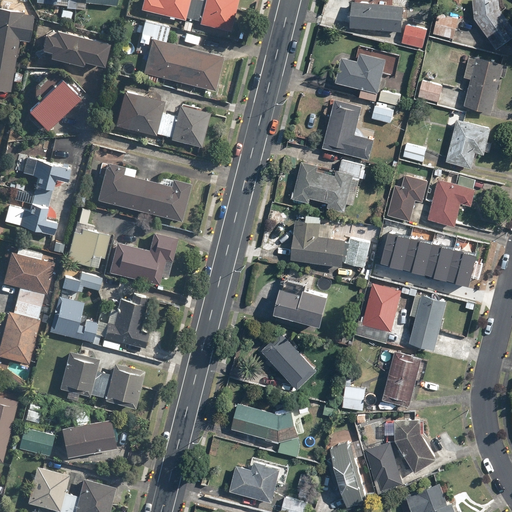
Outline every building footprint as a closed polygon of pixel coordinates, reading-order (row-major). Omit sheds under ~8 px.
[(76,19),(77,9),(84,9),(85,3),(117,5),(117,0),(34,0),(34,1),(62,3),(60,18),(76,19)] [(141,0),(139,8),(230,30),(236,0),(141,0)] [(361,0),(362,1),(352,1),(351,29),(396,31),(394,42),(423,49),(428,28),(403,22),(404,4),(379,2),(379,0),(361,0)] [(499,0),(474,0),(475,19),(496,49),(511,37),(511,23),(500,6),(499,0)] [(0,88),(9,90),(18,40),(28,42),(33,13),(0,7),(0,88)] [(439,11),(433,34),(455,39),(460,17),(439,11)] [(223,55),(165,41),(169,24),(142,18),(138,35),(149,38),(141,73),(215,90),(223,55)] [(40,49),(49,51),(48,57),(80,64),(81,60),(102,65),(107,41),(54,29),(53,34),(43,32),(40,49)] [(335,81),(360,87),(358,96),(400,105),(403,93),(379,88),(386,57),(359,52),(358,59),(341,55),(335,81)] [(502,64),(476,58),(465,107),(492,112),(502,64)] [(39,86),(44,92),(26,109),(44,129),(78,98),(54,72),(39,86)] [(423,79),(419,96),(439,101),(444,85),(423,79)] [(123,83),(122,90),(113,125),(200,146),(209,111),(178,104),(175,116),(160,113),(163,100),(148,96),(149,89),(123,83)] [(374,138),(356,134),(362,104),(335,98),(324,148),(370,158),(374,138)] [(374,104),(371,118),(391,122),(394,109),(374,104)] [(491,126),(456,118),(446,162),(472,168),(476,151),(485,153),(491,126)] [(406,143),(403,156),(424,160),(426,147),(406,143)] [(18,198),(30,200),(29,208),(7,203),(3,221),(52,232),(54,220),(44,218),(53,179),(65,181),(69,165),(25,155),(21,173),(36,176),(32,192),(20,189),(18,198)] [(341,157),(337,174),(318,170),(319,165),(301,161),(293,198),(310,202),(311,198),(328,201),(327,207),(345,211),(347,202),(354,204),(364,162),(341,157)] [(132,175),(134,168),(105,161),(95,200),(181,221),(190,182),(168,176),(166,183),(132,175)] [(411,220),(416,200),(423,201),(428,179),(404,174),(402,184),(394,182),(387,215),(411,220)] [(461,182),(438,176),(427,219),(455,225),(461,202),(473,205),(480,180),(463,176),(461,182)] [(345,223),(343,238),(332,237),(333,222),(294,218),(290,260),(367,267),(369,242),(377,243),(378,226),(345,223)] [(109,236),(97,233),(99,226),(75,219),(65,258),(97,267),(99,256),(103,257),(109,236)] [(467,274),(476,242),(388,219),(379,252),(467,274)] [(152,231),(148,248),(113,240),(106,272),(159,284),(161,275),(168,276),(177,237),(152,231)] [(18,247),(16,253),(9,252),(2,282),(19,286),(13,311),(7,310),(0,338),(0,355),(26,362),(42,292),(46,293),(53,262),(38,259),(40,252),(18,247)] [(79,292),(81,286),(98,291),(102,276),(66,266),(60,287),(79,292)] [(402,289),(372,281),(361,323),(392,330),(402,289)] [(329,293),(304,287),(303,292),(280,286),(274,313),(321,324),(329,293)] [(104,322),(97,321),(92,343),(97,344),(99,337),(144,347),(147,331),(139,330),(147,295),(132,292),(131,299),(120,297),(117,309),(108,307),(104,322)] [(411,312),(417,314),(410,342),(436,349),(448,299),(423,293),(422,298),(415,296),(411,312)] [(97,321),(79,317),(82,301),(55,295),(47,333),(92,343),(97,321)] [(318,369),(281,330),(260,349),(297,389),(318,369)] [(78,393),(88,396),(135,407),(144,369),(113,361),(110,373),(95,369),(98,358),(67,350),(57,388),(66,390),(64,398),(76,401),(78,393)] [(422,357),(394,350),(383,399),(411,405),(422,357)] [(352,376),(345,376),(342,406),(364,408),(366,386),(351,384),(352,376)] [(0,396),(0,460),(2,461),(16,400),(0,396)] [(239,402),(233,428),(279,441),(276,452),(298,458),(303,440),(292,407),(279,411),(239,402)] [(60,426),(66,457),(115,447),(109,417),(60,426)] [(422,418),(397,417),(395,438),(415,471),(438,457),(421,430),(422,418)] [(22,426),(18,448),(50,454),(54,433),(22,426)] [(360,438),(329,446),(332,458),(325,460),(333,490),(342,487),(347,507),(367,502),(356,457),(365,455),(360,438)] [(392,440),(365,448),(378,494),(405,486),(392,440)] [(236,463),(229,490),(272,501),(277,482),(284,484),(289,465),(252,456),(250,467),(236,463)] [(78,496),(63,492),(68,473),(34,465),(26,502),(56,508),(54,511),(108,511),(115,485),(82,478),(78,496)] [(410,511),(455,511),(452,501),(449,502),(442,483),(405,496),(410,511)] [(307,511),(310,501),(284,495),(279,511),(307,511)]
